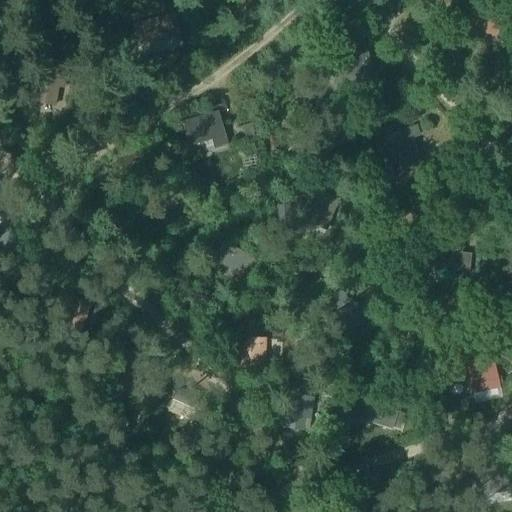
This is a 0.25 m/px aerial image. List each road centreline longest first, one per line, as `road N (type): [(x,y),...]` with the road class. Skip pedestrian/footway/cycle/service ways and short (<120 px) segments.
road 1 (track): [(0,157),(51,210),(336,0)]
road 2 (track): [(318,470),(285,460),(51,210)]
road 3 (track): [(511,402),(472,431),(318,470),(317,511)]
road 4 (track): [(511,159),(345,0)]
